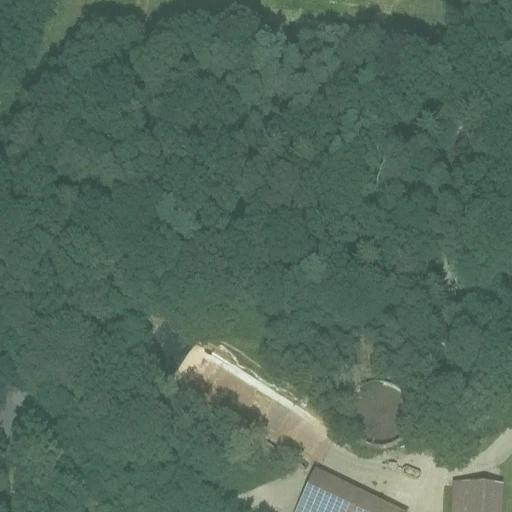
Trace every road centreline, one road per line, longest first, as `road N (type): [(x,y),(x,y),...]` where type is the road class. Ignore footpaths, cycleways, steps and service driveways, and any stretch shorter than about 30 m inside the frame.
road 1 (track): [(473,0),(434,465),(391,478),(328,447),(299,487),(263,510),(176,487),(14,425)]
road 2 (track): [(0,197),(20,137),(73,66),(126,39),(170,35),(472,60)]
road 3 (unclassified): [(28,511),(0,376)]
